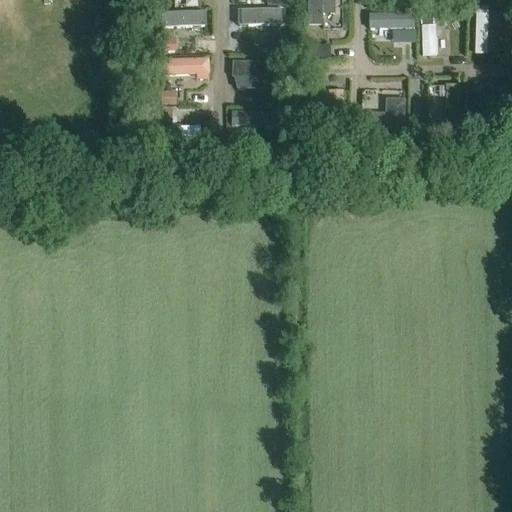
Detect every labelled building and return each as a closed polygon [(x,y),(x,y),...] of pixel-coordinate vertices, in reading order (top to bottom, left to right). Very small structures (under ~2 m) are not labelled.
[(312,0),(312,26),(329,26),(329,16),(343,16),(342,0),(312,0)] [(503,55),(503,9),(479,9),(479,55),(503,55)] [(379,28),(420,27),(419,13),(378,15),(379,28)] [(442,56),(441,25),(426,25),(427,57),(442,56)] [(216,78),(215,60),(165,61),(165,78),(216,78)] [(238,63),(238,78),(281,79),(281,63),(238,63)] [(466,141),(466,85),(450,85),(450,122),(431,122),(431,140),(466,141)] [(511,87),(502,88),(505,125),(511,124),(511,87)] [(168,105),(181,107),(182,94),(169,93),(168,105)] [(355,139),(410,139),(411,100),(390,100),(390,115),(355,115),(355,139)] [(261,145),(261,129),(277,129),(277,113),(240,113),(239,145),(261,145)]
